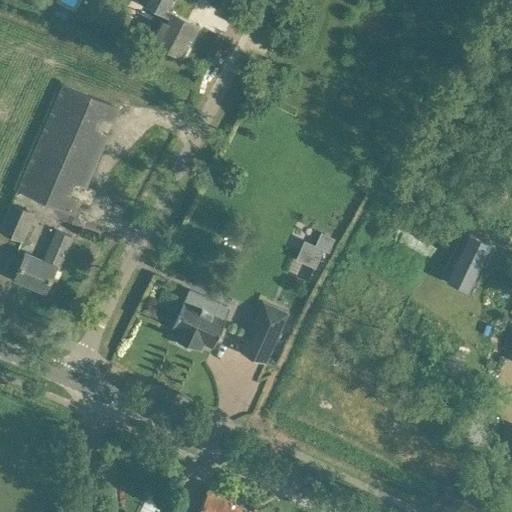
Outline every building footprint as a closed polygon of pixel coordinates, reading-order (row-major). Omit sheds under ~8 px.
[(165,14),(151,41),(182,57),(199,24),(169,9),(173,0),(142,0),(142,2),(165,14)] [(112,123),(119,108),(61,83),(16,188),(73,213),(80,199),(67,193),(72,182),(84,188),(108,134),(96,128),(100,117),(112,123)] [(0,231),(24,241),(35,213),(10,203),(0,225),(0,231)] [(58,268),(72,236),(57,229),(44,261),(25,253),(15,277),(45,290),(55,267),(58,268)] [(463,230),(441,276),(446,278),(446,279),(467,290),(468,289),(473,291),(495,246),(490,244),(490,243),(469,232),(468,233),(463,230)] [(315,244),(314,246),(323,250),(328,252),(334,238),(321,232),(315,244)] [(171,335),(178,338),(176,342),(186,346),(188,343),(200,348),(202,342),(212,347),(230,307),(189,289),(172,329),(174,330),(171,335)] [(240,352),(265,363),(288,312),(275,307),(267,324),(255,319),(240,352)] [(461,389),(465,380),(444,371),(440,380),(461,389)] [(208,489),(196,511),(234,511),(238,504),(208,489)]
